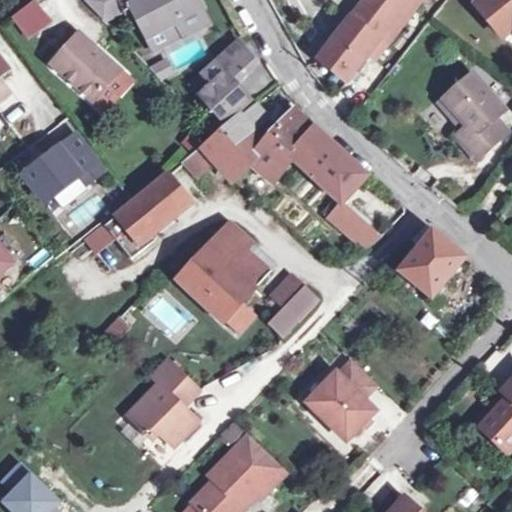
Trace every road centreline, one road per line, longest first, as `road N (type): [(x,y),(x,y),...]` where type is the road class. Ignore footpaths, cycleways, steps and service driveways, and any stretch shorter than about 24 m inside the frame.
road 1 (residential): [(421,203),(356,274),(313,275),(237,211),(198,216),(154,258)]
road 2 (residential): [(243,0),(304,100),(421,203)]
road 3 (unknown): [(173,451),(356,274)]
road 4 (residential): [(421,203),(511,288)]
